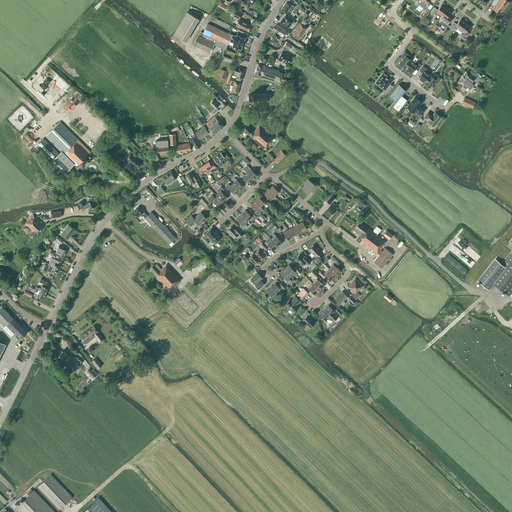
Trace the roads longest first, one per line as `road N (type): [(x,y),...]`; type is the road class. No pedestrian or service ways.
road 1 (tertiary): [(48,326),(104,221),(144,182),(224,134)]
road 2 (tertiary): [(224,134),(282,0)]
road 3 (track): [(417,351),(486,294),(500,318),(511,322)]
